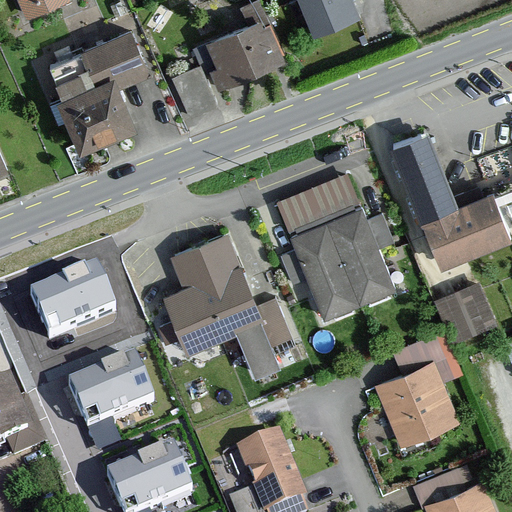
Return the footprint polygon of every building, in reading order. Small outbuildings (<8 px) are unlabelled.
[(16,0),(24,18),(66,0),(16,0)] [(355,0),(303,0),(317,34),(362,16),(355,0)] [(269,19),(211,42),(229,86),(287,62),(269,19)] [(135,30),(48,67),(84,152),(144,127),(127,85),(154,74),(135,30)] [(173,70),(191,113),(222,100),(204,57),(173,70)] [(429,139),(395,152),(442,271),(511,243),(511,234),(501,207),(497,197),(458,212),(429,139)] [(348,177),(281,204),(292,232),(359,206),(348,177)] [(511,190),(497,197),(501,207),(511,202),(511,190)] [(360,209),(291,236),(297,250),(282,256),(293,286),(309,279),(325,318),(393,291),(378,254),(365,221),(360,209)] [(383,214),(365,221),(378,254),(396,247),(383,214)] [(226,237),(169,260),(183,294),(166,301),(187,354),(235,334),(261,324),(254,306),(226,237)] [(94,267),(31,294),(49,338),(113,311),(94,267)] [(479,283),(435,302),(453,344),(497,326),(479,283)] [(276,297),(254,306),(261,324),(235,334),(254,382),(282,371),(274,353),(295,345),(276,297)] [(135,355),(68,383),(86,427),(153,399),(135,355)] [(403,375),(374,387),(400,449),(459,425),(442,383),(434,363),(403,375)] [(8,371),(0,374),(0,436),(6,433),(14,451),(45,437),(28,398),(21,401),(8,371)] [(280,428),(238,445),(254,484),(264,507),(268,506),(271,511),(298,511),(307,509),(300,492),(305,490),(280,428)] [(174,445),(107,473),(123,511),(137,511),(192,489),(174,445)] [(498,511),(485,481),(425,505),(428,511),(498,511)] [(264,507),(254,484),(230,494),(237,511),(271,511),(268,506),(264,507)]
